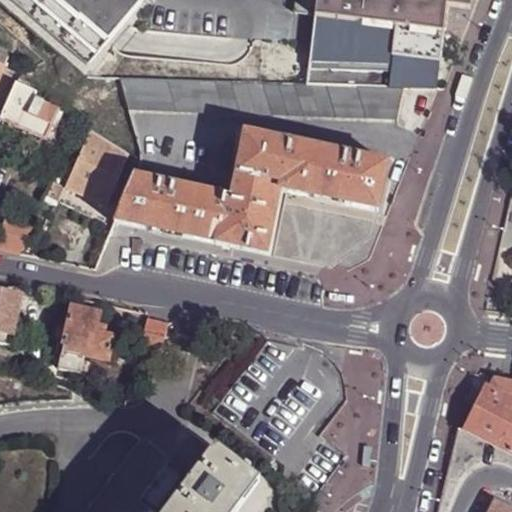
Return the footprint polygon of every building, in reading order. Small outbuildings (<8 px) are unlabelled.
[(4,0),(86,69),(145,0),(4,0)] [(318,0),(298,0),(296,18),(316,20),(318,0)] [(318,0),(316,20),(445,35),(448,8),(472,10),(473,0),(318,0)] [(445,35),(316,20),(308,86),(312,86),(328,87),(343,87),(358,87),(382,88),(404,88),(438,89),(445,35)] [(0,107),(6,110),(17,86),(18,82),(19,80),(3,73),(9,59),(0,53),(0,107)] [(18,82),(17,86),(6,110),(0,123),(47,144),(60,113),(35,100),(37,96),(31,93),(33,89),(18,82)] [(138,82),(121,82),(130,111),(145,111),(138,82)] [(153,83),(138,82),(145,111),(161,112),(153,83)] [(169,83),(153,83),(161,112),(177,112),(169,83)] [(186,84),(169,83),(177,112),(193,113),(186,84)] [(201,84),(186,84),(193,113),(209,113),(201,84)] [(217,84),(201,84),(209,113),(225,114),(217,84)] [(233,85),(217,84),(225,114),(241,114),(233,85)] [(248,85),(233,85),(241,114),(257,115),(248,85)] [(264,85),(248,85),(257,115),(272,115),(264,85)] [(280,86),(264,85),(272,115),(289,116),(280,86)] [(296,86),(280,86),(289,116),(304,116),(296,86)] [(308,86),(296,86),(304,116),(320,117),(312,86),(308,86)] [(328,87),(312,86),(320,117),(336,118),(328,87)] [(343,87),(328,87),(336,118),(351,118),(343,87)] [(358,87),(343,87),(351,118),(366,118),(358,87)] [(382,88),(358,87),(366,118),(381,119),(382,88)] [(404,88),(382,88),(381,119),(398,119),(404,88)] [(65,128),(75,134),(81,120),(73,115),(65,128)] [(136,177),(114,224),(129,227),(162,234),(215,245),(268,256),(281,193),(379,213),(389,164),(246,134),(233,198),(136,177)] [(97,186),(113,193),(130,159),(90,135),(75,166),(101,178),(97,186)] [(0,232),(0,252),(19,256),(32,228),(7,216),(0,232)] [(0,290),(0,329),(13,331),(22,295),(3,291),(0,290)] [(63,295),(51,292),(46,311),(58,314),(61,304),(63,295)] [(105,312),(103,312),(93,310),(75,306),(74,307),(61,304),(58,314),(58,315),(72,318),(64,353),(85,358),(86,354),(110,359),(115,335),(105,333),(107,327),(100,325),(101,320),(102,320),(105,312)] [(170,322),(149,318),(142,345),(163,349),(170,322)] [(11,344),(13,331),(0,329),(0,342),(11,345),(11,344)] [(82,372),(85,358),(64,353),(61,367),(82,372)] [(511,382),(495,380),(485,400),(468,433),(511,455),(511,382)] [(91,511),(238,511),(261,482),(216,449),(194,477),(145,441),(91,511)] [(511,511),(511,510),(495,502),(490,511),(511,511)]
